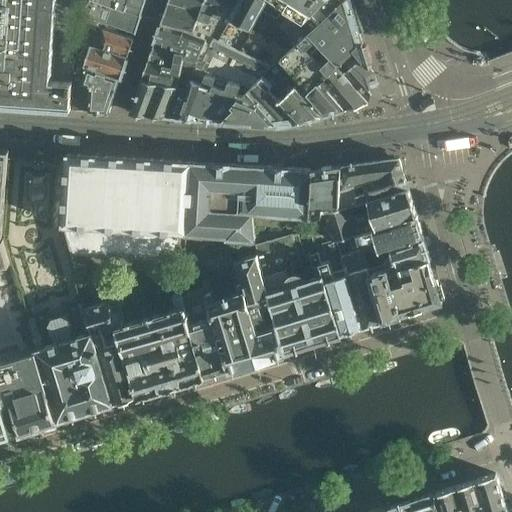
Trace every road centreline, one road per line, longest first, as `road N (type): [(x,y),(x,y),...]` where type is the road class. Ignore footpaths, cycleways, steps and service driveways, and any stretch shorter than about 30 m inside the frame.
road 1 (residential): [(511,443),(468,309),(0,453)]
road 2 (residential): [(0,125),(269,143),(436,123)]
road 3 (residential): [(307,511),(511,450)]
